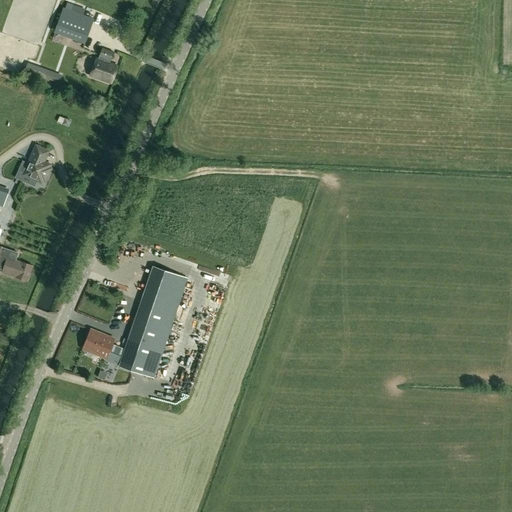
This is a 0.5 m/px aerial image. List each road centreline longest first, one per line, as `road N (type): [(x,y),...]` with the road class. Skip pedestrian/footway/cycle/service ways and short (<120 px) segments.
road 1 (tertiary): [(0,487),(65,306),(208,0)]
road 2 (unknown): [(111,209),(72,189),(49,141),(27,138),(10,150)]
